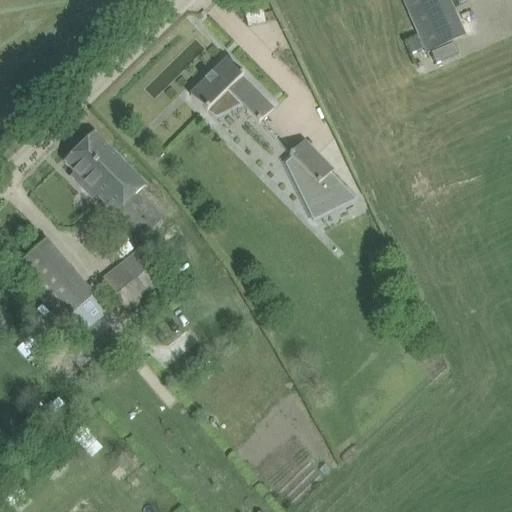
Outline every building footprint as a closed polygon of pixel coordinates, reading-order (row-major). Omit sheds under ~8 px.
[(249,25),(266,21),(260,0),(243,5),(249,25)] [(449,0),(402,0),(426,54),(466,37),(449,0)] [(418,39),(407,44),(412,54),(423,49),(418,39)] [(226,70),(221,65),(190,96),(207,113),(208,112),(216,119),(217,118),(216,117),(240,105),(258,124),(273,110),(242,78),(244,77),(231,64),(230,65),(231,65),(226,70)] [(95,134),(65,163),(75,174),(71,177),(81,187),(85,183),(98,197),(116,215),(144,243),(165,222),(137,194),(145,185),(95,134)] [(333,171),(304,141),(289,156),(291,158),(285,164),(286,166),(287,165),(314,220),(354,200),(355,201),(356,200),(330,174),(333,171)] [(107,313),(45,241),(13,269),(61,324),(57,327),(60,330),(64,327),(75,340),(107,313)] [(136,253),(102,280),(128,311),(162,283),(136,253)]
